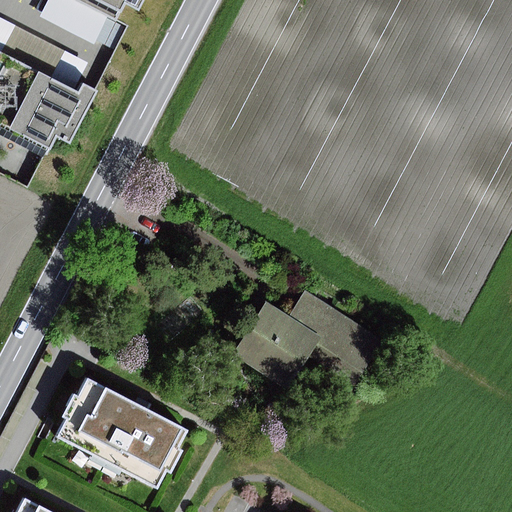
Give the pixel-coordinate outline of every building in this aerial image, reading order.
[(84,0),(119,18),(126,5),(141,12),(147,0),(84,0)] [(0,18),(0,54),(71,92),(86,63),(0,18)] [(71,92),(0,54),(0,126),(49,152),(57,136),(70,143),(96,94),(87,89),(82,98),(71,92)] [(291,318),(267,303),(232,357),(288,393),(312,357),(355,384),(382,342),(307,294),(291,318)] [(184,428),(85,378),(76,397),(70,394),(60,414),(65,416),(54,437),(154,487),(163,468),(168,471),(179,449),(175,447),(184,428)] [(48,511),(25,500),(19,511),(48,511)]
